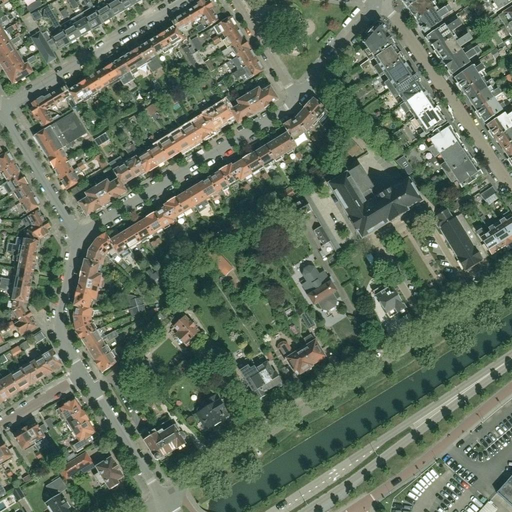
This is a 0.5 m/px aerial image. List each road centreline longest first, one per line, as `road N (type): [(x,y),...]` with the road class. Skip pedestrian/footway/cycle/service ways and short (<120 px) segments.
road 1 (residential): [(166,496),(511,278)]
road 2 (residential): [(78,239),(297,100)]
road 3 (residential): [(511,192),(382,0)]
road 4 (residential): [(0,110),(176,0)]
road 5 (residential): [(350,511),(511,387)]
road 6 (secondary): [(442,407),(277,511)]
road 7 (secondary): [(303,511),(442,407)]
road 8 (residential): [(78,239),(0,111)]
road 9 (residential): [(161,499),(82,375)]
road 10 (residential): [(82,375),(60,332),(78,239)]
road 11 (residential): [(297,100),(381,0)]
